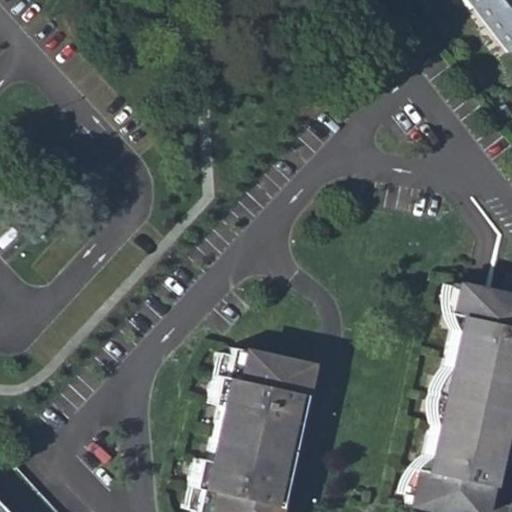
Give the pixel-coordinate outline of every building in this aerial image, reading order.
[(465,0),(480,18),(502,0),(465,0)] [(511,0),(502,0),(480,18),(506,53),(511,47),(511,0)] [(456,319),(424,473),(416,471),(408,507),(428,511),(483,511),(498,445),(492,443),(508,369),(511,369),(511,278),(510,278),(505,299),(454,288),(448,317),(456,319)] [(217,408),(204,459),(192,455),(182,489),(193,492),(187,511),(271,511),(280,481),(269,478),(281,427),(291,428),(306,369),(223,349),(217,378),(208,376),(202,405),(217,408)] [(0,511),(8,511),(0,503),(0,511)]
